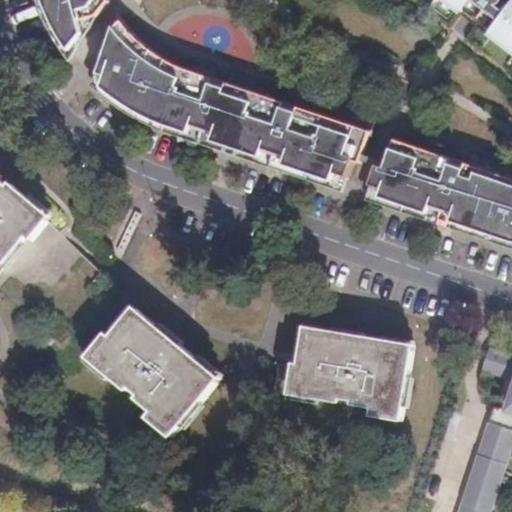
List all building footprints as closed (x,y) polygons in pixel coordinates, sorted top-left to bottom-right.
[(37,0),(41,8),(49,25),(55,37),(64,47),(73,35),(70,31),(66,37),(60,31),(53,21),(45,5),(42,0),(37,0)] [(42,0),(45,5),(53,21),(60,31),(66,37),(70,31),(93,0),(42,0)] [(456,0),(456,1),(482,21),(484,20),(488,14),(474,3),(477,0),(456,0)] [(511,0),(477,0),(474,3),(488,14),(484,20),(511,41),(511,0)] [(112,3),(93,60),(100,63),(97,73),(118,90),(136,102),(152,110),(184,119),(188,106),(210,114),(206,128),(256,144),(259,137),(281,145),(279,151),(327,168),(329,160),(341,164),(348,147),(354,149),(365,118),(175,54),(161,46),(142,33),(126,18),(112,3)] [(100,63),(93,60),(92,60),(88,72),(112,94),(126,103),(149,114),(337,178),(341,164),(329,160),(327,168),(279,151),(281,145),(259,137),(256,144),(206,128),(210,114),(188,106),(184,119),(152,110),(136,102),(118,90),(97,73),(100,63)] [(371,153),(365,173),(376,177),(374,185),(422,201),(426,193),(448,201),(445,209),(503,228),(511,228),(511,166),(389,126),(378,155),(371,153)] [(0,253),(4,256),(27,226),(32,231),(53,205),(11,172),(8,176),(0,168),(0,166),(1,165),(0,163),(0,253)] [(376,177),(365,173),(360,187),(501,234),(511,236),(511,228),(503,228),(445,209),(448,201),(426,193),(422,201),(374,185),(376,177)] [(101,262),(85,278),(103,295),(119,280),(101,262)] [(107,323),(87,347),(127,380),(129,377),(138,384),(136,387),(152,400),(148,405),(172,425),(220,366),(135,296),(110,325),(107,323)] [(414,330),(304,314),(298,350),(294,349),(289,382),(340,390),(341,386),(352,388),(351,392),(372,395),(371,402),(403,407),(414,330)] [(54,329),(46,320),(41,325),(49,334),(54,329)] [(511,511),(511,333),(496,328),(489,349),(511,356),(511,389),(501,385),(458,511),(511,511)]
